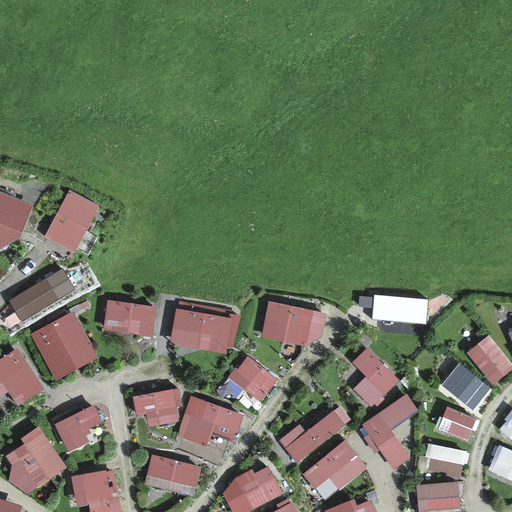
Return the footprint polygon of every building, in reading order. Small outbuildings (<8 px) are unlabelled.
[(70,191),(45,238),(77,255),(102,208),(70,191)] [(0,192),(0,256),(9,260),(31,205),(0,192)] [(23,323),(77,292),(64,268),(10,299),(23,323)] [(375,295),(374,321),(428,322),(429,296),(375,295)] [(153,338),(158,306),(109,299),(104,331),(153,338)] [(269,299),(261,335),(321,348),(329,313),(269,299)] [(175,310),(172,346),(233,352),(237,317),(175,310)] [(34,328),(53,379),(98,363),(78,311),(34,328)] [(511,359),(489,333),(468,352),(496,383),(511,368),(511,359)] [(0,394),(9,390),(19,406),(45,390),(19,346),(0,357),(0,394)] [(366,377),(355,387),(373,406),(401,379),(369,346),(352,362),(366,377)] [(248,353),(228,377),(260,403),(280,379),(248,353)] [(475,412),(494,388),(461,361),(442,385),(475,412)] [(134,414),(146,414),(147,426),(180,425),(179,391),(133,393),(134,414)] [(412,457),(393,430),(421,411),(407,391),(361,423),(394,470),(412,457)] [(191,394),(176,435),(208,446),(213,431),(235,439),(245,413),(191,394)] [(91,442),(86,430),(103,422),(96,404),(55,422),(68,452),(91,442)] [(301,422),(280,439),(297,462),(351,421),(339,406),(308,430),(301,422)] [(439,430),(472,440),(479,416),(446,406),(439,430)] [(511,411),(499,428),(511,437),(511,411)] [(24,494),(67,469),(42,425),(21,437),(25,443),(2,456),(24,494)] [(330,477),(340,490),(369,466),(345,438),(303,473),(316,489),(330,477)] [(425,466),(463,476),(469,452),(432,442),(425,466)] [(488,470),(511,479),(511,449),(499,444),(488,470)] [(200,485),(203,465),(151,455),(147,475),(200,485)] [(269,463),(221,488),(233,511),(249,511),(284,494),(269,463)] [(77,508),(90,506),(90,511),(123,511),(120,485),(109,486),(107,470),(72,474),(77,508)] [(418,483),(418,510),(462,509),(462,482),(418,483)] [(0,498),(0,511),(22,511),(24,506),(0,498)] [(325,509),(326,511),(378,511),(374,500),(357,506),(354,498),(325,509)] [(298,511),(293,501),(269,511),(298,511)]
